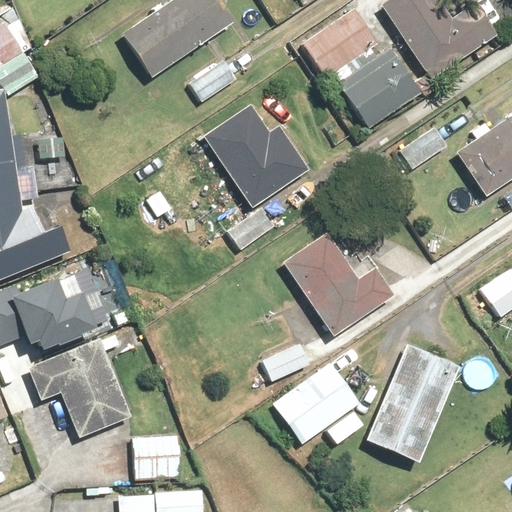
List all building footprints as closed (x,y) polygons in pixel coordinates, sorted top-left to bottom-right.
[(146,80),(226,25),(208,0),(168,0),(116,37),(146,80)] [(435,0),(383,0),(373,7),(398,44),(344,81),(371,120),(496,35),(472,1),(447,17),(435,0)] [(224,61),(192,84),(205,103),(237,79),(224,61)] [(37,235),(27,209),(19,212),(0,90),(0,89),(0,278),(64,255),(54,229),(37,235)] [(247,106),(198,140),(246,210),(305,170),(275,126),(265,133),(247,106)] [(482,200),(511,178),(511,109),(449,152),(482,200)] [(426,125),(391,149),(406,170),(441,146),(426,125)] [(256,207),(218,233),(232,253),(270,227),(256,207)] [(323,234),(277,264),(327,339),(390,298),(370,269),(354,280),(323,234)] [(0,286),(0,344),(21,336),(24,343),(34,339),(38,348),(108,319),(85,265),(17,292),(13,281),(0,286)] [(511,273),(505,265),(474,290),(497,320),(511,308),(511,273)] [(301,338),(253,361),(264,384),(312,361),(301,338)] [(126,418),(95,342),(22,371),(34,403),(54,395),(72,439),(126,418)] [(414,466),(454,370),(402,349),(362,444),(414,466)] [(322,363),(264,405),(294,446),(352,404),(322,363)] [(0,384),(0,424),(13,420),(0,384)] [(181,435),(133,438),(135,482),(184,479),(181,435)] [(156,492),(157,497),(121,498),(121,511),(208,511),(208,490),(156,492)]
